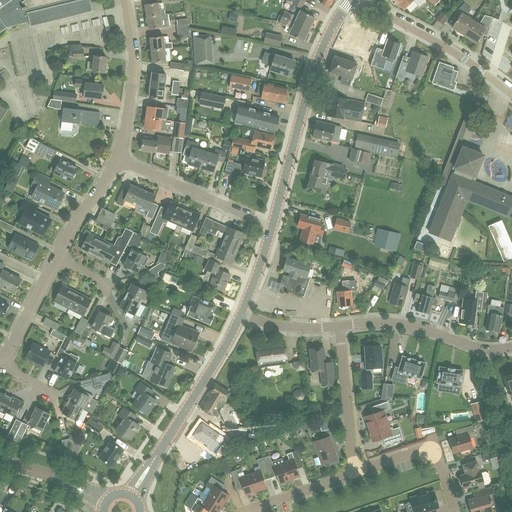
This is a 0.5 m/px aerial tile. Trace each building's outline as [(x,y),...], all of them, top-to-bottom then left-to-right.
[(0,0),(0,120),(7,110),(0,105),(0,32),(6,28),(29,22),(30,27),(92,11),(89,0),(24,0),(22,2),(20,0),(0,0)] [(307,15),(309,10),(303,7),(305,3),(297,0),(285,0),(284,5),(284,7),(289,9),(290,8),(292,9),(293,5),(301,9),(300,11),(297,17),(291,14),(291,15),(284,12),(282,17),(309,29),(314,18),(307,15)] [(393,0),(398,4),(399,3),(405,9),(413,1),(419,7),(425,1),(424,0),(393,0)] [(145,5),(147,18),(165,15),(164,10),(159,10),(158,3),(145,5)] [(452,28),(464,35),(473,21),(466,17),(471,10),(464,3),(453,16),(457,20),(452,28)] [(167,27),(165,15),(147,18),(148,30),(167,27)] [(436,21),(437,21),(443,26),(447,20),(441,15),(436,21)] [(487,37),(492,19),(484,16),(478,25),(473,21),(464,35),(476,43),(481,35),(487,37)] [(304,41),(309,29),(282,17),(279,23),(291,29),(289,34),(304,41)] [(190,38),(189,29),(177,30),(178,39),(190,38)] [(347,30),(341,41),(353,48),(351,53),(365,61),(370,52),(360,47),(365,39),(356,34),(357,32),(350,29),(349,31),(347,30)] [(266,32),(264,43),(280,47),(283,36),(266,32)] [(193,36),(195,65),(213,64),(211,35),(193,36)] [(172,43),(169,43),(168,37),(150,38),(151,50),(164,49),(164,50),(169,49),(172,49),(172,43)] [(378,49),(371,65),(384,70),(388,62),(394,64),(398,56),(400,57),(403,49),(401,48),(402,47),(389,42),(385,52),(378,49)] [(164,49),(151,50),(152,63),(170,61),(169,49),(164,50),(164,49)] [(73,58),(83,58),(84,51),(67,51),(66,63),(72,64),(73,58)] [(407,72),(421,77),(428,57),(413,52),(409,64),(401,61),(395,78),(403,81),(407,72)] [(290,77),(295,62),(275,56),(275,55),(268,53),(266,61),(272,63),(270,70),(290,77)] [(104,73),(105,72),(106,72),(107,71),(108,66),(107,65),(105,65),(106,57),(93,56),(93,62),(88,62),(87,71),(92,72),(104,73)] [(334,57),(329,72),(342,76),(351,79),(356,64),(334,57)] [(193,65),(170,62),(170,69),(192,72),(193,66),(193,65)] [(454,67),(439,62),(432,83),(454,91),(457,82),(455,82),(458,72),(453,70),(454,67)] [(376,97),(385,100),(394,71),(396,72),(397,67),(389,65),(386,72),(370,67),(366,79),(359,77),(355,89),(373,94),(375,87),(379,88),(376,97)] [(191,72),(183,71),(182,78),(190,79),(191,72)] [(150,85),(164,87),(166,76),(166,75),(152,73),(150,85)] [(229,88),(249,92),(251,79),(231,75),(229,88)] [(75,80),(75,87),(84,88),(83,97),(102,99),(103,86),(93,85),(93,82),(75,80)] [(262,96),(261,99),(284,103),(284,102),(286,100),(287,97),(286,95),(287,88),(264,84),(262,96)] [(163,99),(164,87),(150,85),(149,97),(163,99)] [(76,95),(66,94),(54,92),(53,99),(75,102),(76,95)] [(224,98),(201,93),(198,104),(222,109),(224,98)] [(360,123),(361,122),(365,104),(349,100),(330,96),(326,115),(360,123)] [(176,106),(187,107),(188,100),(178,98),(176,106)] [(226,105),(231,108),(236,101),(231,98),(226,105)] [(51,99),(47,107),(55,109),(61,110),(62,101),(51,99)] [(166,120),(167,109),(147,106),(146,117),(166,120)] [(184,107),(173,106),(172,113),(183,114),(184,107)] [(238,106),(234,122),(250,126),(274,133),(274,131),(277,130),(277,128),(276,126),(278,117),(254,110),(238,106)] [(63,108),(61,122),(72,124),(80,124),(80,125),(98,127),(100,113),(81,111),(63,108)] [(164,131),(166,120),(146,117),(145,119),(144,119),(143,120),(142,124),(143,126),(144,126),(144,129),(160,131),(160,130),(164,131)] [(381,129),(390,130),(390,120),(382,119),(381,129)] [(175,137),(183,138),(185,123),(172,121),(171,127),(175,127),(174,137),(175,138),(175,137)] [(72,130),(72,124),(61,122),(60,129),(72,130)] [(338,143),(339,139),(344,141),(345,135),(340,134),(342,127),(316,122),(313,138),(338,143)] [(254,152),(256,146),(271,150),(275,136),(254,131),(252,143),(248,143),(248,141),(233,137),(232,145),(246,148),(245,150),(254,152)] [(400,143),(358,133),(354,148),(397,158),(400,143)] [(156,153),(156,152),(169,154),(171,138),(158,136),(157,142),(142,140),(141,150),(156,153)] [(175,137),(175,138),(173,152),(177,153),(177,152),(181,153),(183,138),(175,137)] [(31,138),(25,149),(44,158),(46,153),(54,157),(57,151),(31,138)] [(184,151),(183,154),(189,156),(187,164),(199,168),(205,151),(196,149),(198,144),(187,140),(184,151)] [(222,149),(228,150),(231,142),(225,141),(222,149)] [(511,197),(472,181),(474,176),(475,176),(483,155),(463,147),(454,168),(455,168),(453,174),(429,234),(450,242),(467,201),(511,218),(511,220),(511,197)] [(360,163),(369,165),(372,153),(351,148),(348,161),(360,163)] [(205,151),(199,168),(204,170),(205,173),(209,174),(212,172),(213,172),(217,160),(223,162),(226,153),(216,150),(214,154),(205,151)] [(260,178),(261,175),(263,174),(264,171),(263,168),(265,161),(246,156),(244,166),(227,162),(224,174),(231,176),(231,178),(240,181),(242,173),(260,178)] [(60,159),(57,166),(56,165),(54,169),(51,167),(49,171),(53,173),(70,182),(77,168),(60,159)] [(325,194),(326,190),(329,176),(344,180),(347,170),(342,169),(343,167),(337,165),(336,167),(332,166),(332,165),(314,161),(308,185),(317,187),(316,192),(325,194)] [(379,177),(379,164),(371,164),(371,177),(379,177)] [(36,189),(32,198),(56,210),(64,194),(48,186),(51,181),(37,174),(31,186),(36,189)] [(447,177),(442,175),(439,183),(444,185),(447,177)] [(137,206),(143,191),(131,185),(127,193),(122,190),(116,204),(122,206),(124,200),(137,206)] [(143,191),(137,206),(149,211),(146,217),(152,219),(158,206),(152,203),(155,196),(143,191)] [(23,215),(19,224),(43,236),(51,220),(35,212),(38,207),(24,200),(17,212),(23,215)] [(160,207),(150,233),(157,236),(163,224),(166,225),(168,221),(178,225),(185,209),(170,202),(167,210),(160,207)] [(116,216),(102,208),(99,215),(113,222),(116,216)] [(178,225),(175,232),(179,234),(182,227),(193,231),(199,215),(185,209),(178,225)] [(113,222),(99,215),(95,221),(104,225),(102,229),(108,232),(110,227),(113,222)] [(322,221),(301,215),(298,227),(304,229),(301,241),(313,245),(316,233),(322,235),(325,227),(321,226),(322,221)] [(206,219),(200,233),(206,236),(207,232),(215,236),(217,231),(225,234),(223,239),(216,257),(232,264),(244,234),(236,230),(207,219),(206,219)] [(0,228),(11,234),(14,227),(0,220),(0,228)] [(350,223),(337,220),(335,229),(348,232),(350,223)] [(488,227),(505,262),(511,258),(511,242),(501,220),(488,227)] [(147,239),(150,232),(149,232),(151,227),(143,224),(140,232),(141,233),(139,235),(147,239)] [(127,245),(134,233),(127,229),(124,236),(118,237),(114,246),(103,241),(95,257),(109,264),(114,255),(120,258),(127,245)] [(95,257),(103,241),(89,234),(90,232),(85,230),(81,239),(85,241),(81,249),(95,257)] [(134,233),(127,245),(133,248),(123,266),(137,273),(141,265),(143,266),(145,265),(148,259),(148,258),(136,252),(144,238),(134,233)] [(38,246),(15,234),(8,249),(31,260),(38,246)] [(191,252),(194,245),(197,237),(191,234),(185,249),(191,252)] [(194,245),(191,252),(206,258),(208,251),(194,245)] [(330,253),(339,256),(341,249),(331,247),(330,253)] [(448,265),(449,262),(430,257),(428,266),(445,270),(447,265),(448,265)] [(284,264),(285,266),(283,271),(290,273),(288,278),(289,278),(285,291),(304,297),(309,279),(307,278),(311,266),(287,259),(285,259),(284,264)] [(214,274),(210,285),(224,291),(231,275),(219,270),(221,265),(209,260),(205,270),(214,274)] [(161,263),(149,270),(154,279),(159,276),(159,274),(158,273),(164,269),(166,265),(161,263)] [(419,280),(423,266),(413,263),(409,278),(419,280)] [(0,286),(14,294),(21,280),(0,269),(0,286)] [(389,303),(403,307),(410,280),(403,278),(401,285),(395,283),(389,303)] [(339,307),(340,307),(341,308),(345,307),(346,306),(352,306),(351,291),(355,290),(356,289),(355,282),(354,281),(342,282),(343,291),(337,292),(339,307)] [(385,285),(376,281),(372,291),(376,293),(379,288),(383,290),(385,285)] [(125,296),(141,304),(147,292),(132,284),(125,296)] [(437,298),(453,302),(456,291),(455,291),(456,288),(441,284),(437,298)] [(54,301),(69,309),(77,293),(62,286),(54,301)] [(416,311),(429,314),(431,305),(435,306),(436,306),(438,301),(437,299),(433,298),(436,288),(428,286),(426,295),(421,294),(420,295),(416,294),(414,301),(419,302),(416,311)] [(475,301),(461,299),(458,323),(474,325),(475,311),(481,312),(483,292),(476,291),(475,301)] [(91,300),(77,293),(69,309),(83,316),(91,300)] [(135,316),(141,304),(125,296),(119,308),(135,316)] [(212,316),(215,308),(193,298),(189,309),(190,309),(187,315),(210,325),(214,316),(212,316)] [(8,305),(0,300),(0,316),(2,317),(8,305)] [(499,333),(504,308),(489,305),(488,313),(490,314),(486,330),(499,333)] [(115,330),(110,327),(114,319),(100,312),(92,328),(111,338),(115,330)] [(172,343),(191,351),(192,349),(195,348),(197,343),(196,341),(199,333),(182,326),(185,319),(172,314),(164,332),(175,336),(172,343)] [(53,329),(58,331),(61,325),(46,317),(43,324),(53,329)] [(75,332),(81,335),(84,329),(88,321),(82,317),(75,332)] [(50,335),(63,342),(66,336),(58,331),(53,329),(50,335)] [(84,329),(81,335),(78,341),(84,344),(86,339),(90,332),(84,329)] [(137,335),(135,340),(143,344),(145,338),(137,335)] [(66,336),(63,342),(60,349),(65,352),(72,339),(66,336)] [(285,343),(256,347),(259,368),(288,364),(285,343)] [(43,367),(51,353),(33,344),(26,358),(43,367)] [(120,347),(114,360),(121,364),(128,351),(120,347)] [(373,369),(382,368),(381,347),(365,347),(366,371),(373,371),(373,369)] [(334,386),(333,371),(332,361),(325,362),(324,348),(310,350),(312,372),(321,371),(322,387),(334,386)] [(157,365),(150,381),(166,388),(174,368),(167,365),(171,355),(157,349),(151,363),(157,365)] [(76,372),(80,365),(76,363),(79,358),(70,353),(70,355),(65,352),(54,372),(68,380),(73,371),(76,372)] [(392,380),(405,384),(408,375),(421,379),(423,372),(425,373),(427,366),(425,366),(425,364),(403,357),(399,369),(395,368),(392,380)] [(303,362),(295,363),(296,367),(299,370),(304,370),(303,362)] [(272,368),(273,380),(287,379),(286,366),(272,368)] [(437,383),(461,387),(463,371),(440,368),(437,383)] [(93,385),(112,380),(110,373),(91,379),(93,385)] [(372,374),(360,374),(361,390),(373,389),(372,374)] [(150,397),(153,392),(140,383),(135,391),(140,395),(133,405),(148,415),(156,402),(150,397)] [(214,418),(220,422),(223,417),(222,417),(227,409),(228,409),(231,404),(230,403),(235,395),(217,384),(211,394),(212,394),(202,411),(202,412),(208,415),(209,414),(214,417),(214,418)] [(391,401),(394,386),(384,384),(382,399),(391,401)] [(98,402),(93,399),(94,397),(84,392),(82,394),(74,390),(68,401),(83,409),(92,414),(98,402)] [(5,395),(0,405),(0,411),(5,415),(6,413),(13,417),(18,408),(21,409),(24,402),(12,396),(11,398),(5,395)] [(422,414),(429,414),(429,397),(421,397),(422,414)] [(83,409),(68,401),(62,413),(77,421),(83,409)] [(365,417),(369,430),(388,423),(384,412),(390,409),(388,402),(375,406),(377,413),(365,417)] [(477,422),(489,418),(485,407),(474,410),(477,422)] [(28,424),(42,431),(50,415),(36,408),(28,424)] [(123,420),(116,430),(130,440),(140,426),(133,422),(137,417),(124,408),(118,416),(123,420)] [(334,428),(330,416),(317,420),(321,432),(334,428)] [(22,423),(16,419),(7,437),(14,440),(22,423)] [(103,428),(90,419),(86,425),(99,434),(103,428)] [(22,423),(14,440),(19,443),(28,426),(22,423)] [(390,429),(388,423),(369,430),(373,442),(385,438),(388,445),(403,439),(399,428),(393,430),(393,428),(390,429)] [(223,440),(201,424),(193,435),(209,446),(208,447),(214,452),(223,440)] [(472,426),(459,430),(461,436),(449,439),(454,453),(472,447),(470,439),(476,437),(472,426)] [(337,459),(330,437),(314,442),(322,465),(337,459)] [(66,459),(75,443),(69,439),(62,441),(66,459)] [(124,451),(110,442),(99,458),(112,467),(124,451)] [(81,446),(76,443),(70,453),(75,456),(81,446)] [(495,450),(482,454),(484,461),(497,457),(495,450)] [(289,461),(284,463),(289,480),(300,476),(296,464),(302,462),(298,451),(287,455),(289,461)] [(272,462),(270,456),(263,458),(268,471),(274,469),(279,484),(289,480),(284,463),(282,458),(272,462)] [(256,473),(250,474),(256,492),(267,488),(261,473),(268,471),(263,458),(257,460),(259,467),(254,469),(256,473)] [(477,485),(479,491),(485,489),(484,485),(489,484),(491,481),(488,473),(486,472),(480,473),(476,462),(463,466),(466,475),(460,476),(464,489),(469,487),(470,488),(474,487),(475,485),(477,485)] [(246,495),(256,492),(250,474),(245,476),(242,469),(231,472),(235,482),(240,480),(246,495)] [(206,487),(202,493),(207,496),(225,507),(227,503),(228,501),(229,499),(228,497),(229,496),(220,490),(224,485),(211,477),(205,487),(206,487)] [(479,491),(473,492),(475,499),(467,501),(470,511),(493,511),(489,496),(495,494),(492,487),(485,489),(479,491)] [(408,511),(427,511),(438,508),(434,492),(427,493),(426,491),(418,494),(419,496),(411,498),(414,510),(408,511)] [(198,499),(191,510),(194,511),(221,511),(222,511),(225,507),(207,496),(202,493),(199,499),(198,499)]
